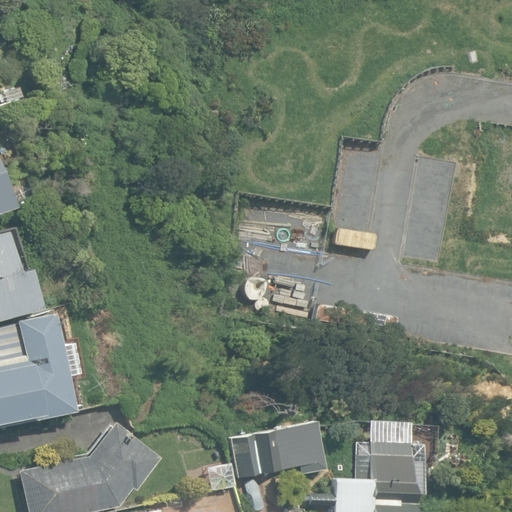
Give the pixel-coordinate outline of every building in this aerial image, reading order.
[(0,229),(0,316),(34,306),(22,267),(13,270),(1,230),(0,229)] [(54,344),(47,313),(13,320),(13,323),(0,327),(0,423),(68,410),(60,374),(72,371),(66,341),(54,344)] [(295,472),(320,467),(309,419),(228,436),(237,477),(293,465),(295,472)] [(15,470),(24,511),(83,511),(114,505),(129,487),(132,490),(157,458),(109,420),(81,455),(15,470)] [(328,511),(404,511),(406,492),(417,493),(419,443),(407,442),(407,422),(367,420),(364,479),(330,477),(328,511)] [(205,465),(208,486),(229,483),(226,462),(205,465)]
